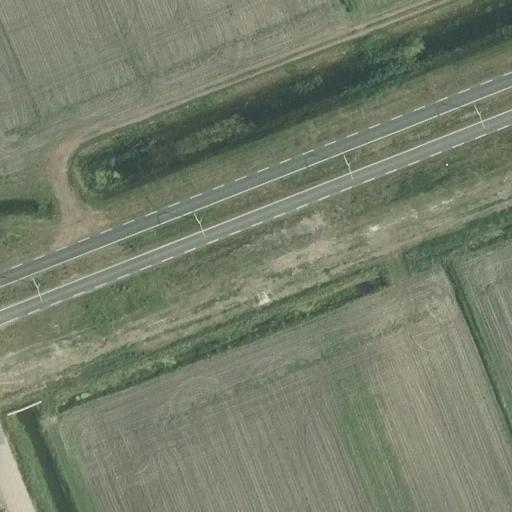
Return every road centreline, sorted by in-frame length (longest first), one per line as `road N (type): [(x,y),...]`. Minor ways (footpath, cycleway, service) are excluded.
road 1 (secondary): [(0,317),(511,116)]
road 2 (secondary): [(511,80),(0,280)]
